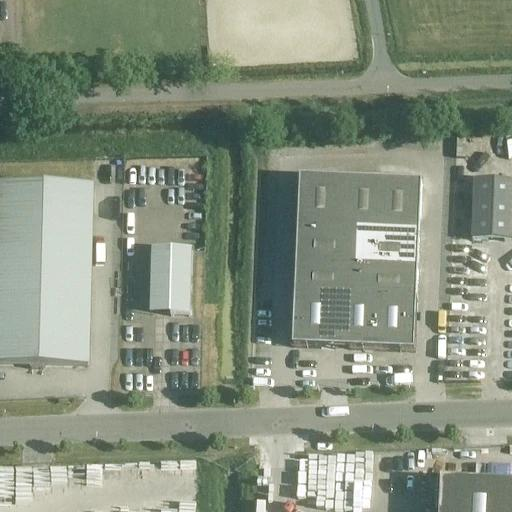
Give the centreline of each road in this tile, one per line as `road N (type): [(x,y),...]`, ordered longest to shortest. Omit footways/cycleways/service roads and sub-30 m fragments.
road 1 (unclassified): [(511,412),(0,431)]
road 2 (unclassified): [(0,99),(385,87)]
road 3 (unclassified): [(385,87),(511,82)]
